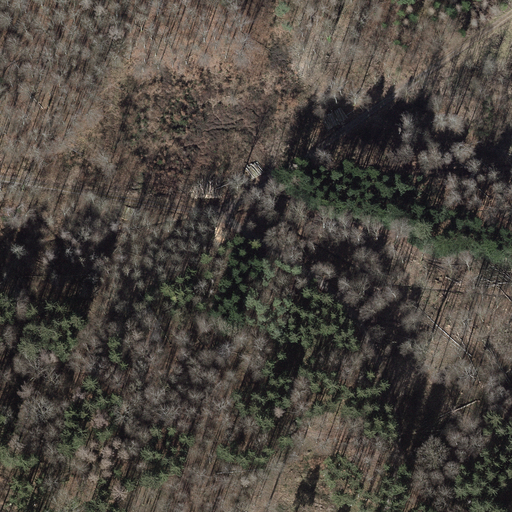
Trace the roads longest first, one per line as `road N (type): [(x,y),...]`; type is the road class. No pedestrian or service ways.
road 1 (track): [(511,14),(215,213),(0,177)]
road 2 (track): [(215,213),(343,298),(362,324),(403,461),(391,511)]
